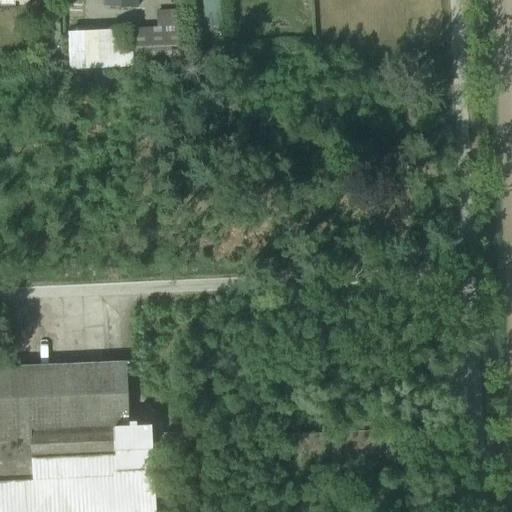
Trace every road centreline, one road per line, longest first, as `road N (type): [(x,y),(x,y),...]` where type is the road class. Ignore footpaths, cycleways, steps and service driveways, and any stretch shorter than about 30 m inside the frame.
road 1 (unclassified): [(463,278),(0,298)]
road 2 (unclassified): [(463,278),(454,0)]
road 3 (unclassified): [(475,511),(463,278)]
